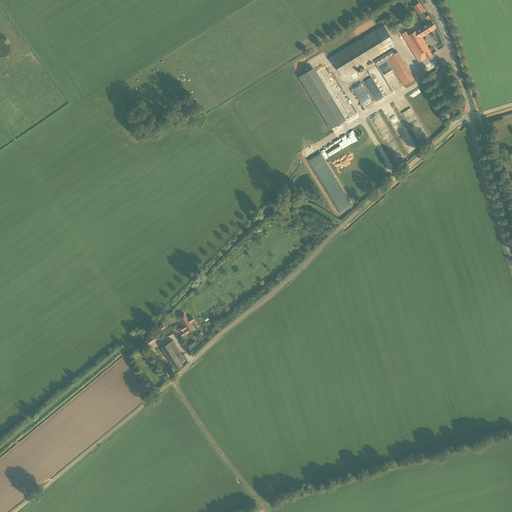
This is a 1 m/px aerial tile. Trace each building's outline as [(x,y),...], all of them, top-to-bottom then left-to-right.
[(414,6),(420,14),(424,12),(426,11),(420,2),(414,6)] [(402,34),(404,38),(419,62),(432,55),(422,37),(436,28),(432,21),(432,20),(432,21),(428,15),(425,18),(428,23),(418,29),(416,25),(402,34)] [(344,79),(391,50),(397,47),(392,39),(384,25),(330,57),(344,79)] [(404,86),(415,79),(398,52),(387,58),(404,86)] [(299,77),(331,129),(341,123),(309,70),(299,77)] [(380,70),(371,74),(385,99),(393,94),(380,70)] [(365,109),(373,104),(361,83),(352,88),(365,109)] [(369,91),(373,97),(380,93),(376,86),(369,91)] [(188,331),(193,328),(184,313),(178,316),(184,325),(180,328),(182,331),(186,329),(187,331),(188,331)] [(150,344),(157,338),(152,332),(146,338),(150,344)] [(160,347),(175,370),(182,365),(178,358),(182,356),(172,341),(168,343),(167,342),(160,347)]
